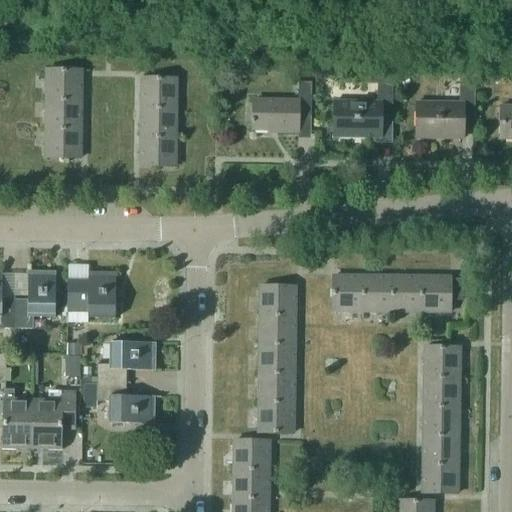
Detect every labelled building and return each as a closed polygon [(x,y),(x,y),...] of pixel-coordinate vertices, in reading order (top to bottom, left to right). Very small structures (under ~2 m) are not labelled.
[(45,71),(45,100),(82,100),(82,71),(45,71)] [(392,72),(373,72),(373,86),(376,86),(392,86),(392,72)] [(141,79),(141,109),(177,109),(177,79),(141,79)] [(298,83),(298,101),(253,101),(253,131),(278,131),(278,133),(299,133),(299,117),(311,117),(311,83),(298,83)] [(376,102),(337,102),(337,141),(376,141),(376,122),(392,122),(392,86),(376,86),(376,102)] [(459,102),(419,102),(419,141),(459,141),(460,121),(474,121),(474,86),(459,86),(459,102)] [(82,100),(45,100),(45,129),(82,130),(82,100)] [(511,107),(500,107),(500,139),(511,139),(511,107)] [(177,109),(141,109),(141,138),(177,138),(177,109)] [(82,130),(45,129),(45,159),(81,159),(82,130)] [(177,138),(141,138),(141,168),(177,168),(177,138)] [(0,329),(14,329),(14,301),(1,301),(1,272),(0,272),(0,329)] [(27,301),(14,301),(14,329),(33,330),(33,319),(54,319),(55,317),(55,302),(55,273),(27,273),(27,301)] [(116,274),(88,273),(88,283),(67,283),(67,302),(67,313),(87,314),(87,320),(115,321),(116,274)] [(333,312),(363,313),(363,277),(334,277),(333,312)] [(363,313),(392,313),(392,278),(363,277),(363,313)] [(392,313),(421,313),(421,278),(392,278),(392,313)] [(450,278),(421,278),(421,313),(450,313),(450,300),(462,300),(463,280),(450,280),(450,278)] [(259,287),(259,317),(294,317),(294,287),(259,287)] [(67,313),(67,302),(59,302),(55,302),(55,317),(67,317),(67,313)] [(294,317),(259,317),(259,346),(294,346),(294,317)] [(66,344),(66,356),(82,356),(82,344),(66,344)] [(97,365),(97,385),(127,385),(127,371),(155,371),(155,344),(110,344),(110,365),(97,365)] [(294,346),(259,346),(259,375),(293,375),(294,346)] [(423,347),(423,377),(459,377),(459,347),(423,347)] [(65,371),(65,376),(80,376),(80,371),(80,357),(65,357),(65,371)] [(293,375),(259,375),(258,404),(293,404),(293,375)] [(459,377),(423,377),(423,406),(459,406),(459,377)] [(84,384),(84,408),(97,408),(97,402),(97,385),(84,384)] [(127,398),(127,385),(97,385),(97,402),(110,402),(110,424),(154,424),(154,398),(127,398)] [(48,401),(33,401),(33,449),(62,449),(62,430),(75,430),(75,393),(48,393),(48,401)] [(33,449),(33,401),(4,401),(4,448),(33,449)] [(293,404),(258,404),(258,434),(293,434),(293,404)] [(459,406),(423,406),(422,435),(458,435),(459,406)] [(422,464),(458,464),(458,435),(422,435),(422,464)] [(233,442),(233,471),(268,472),(269,442),(233,442)] [(458,464),(422,464),(422,493),(458,494),(458,464)] [(233,500),(268,501),(268,472),(233,471),(233,500)] [(267,511),(268,501),(233,500),(232,511),(267,511)] [(399,502),(399,511),(434,511),(435,502),(399,502)]
